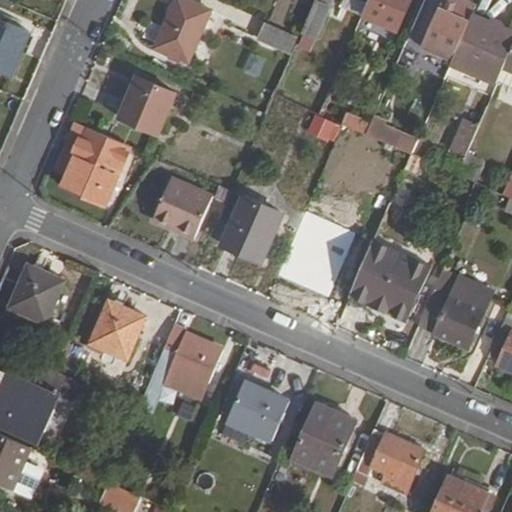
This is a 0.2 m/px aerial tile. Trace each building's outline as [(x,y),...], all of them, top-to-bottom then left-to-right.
[(187,0),(176,0),(154,49),(188,64),(212,11),(187,0)] [(315,0),(301,32),(317,39),(333,0),(366,0),(369,1),(369,0),(315,0)] [(369,0),(369,1),(362,17),(397,32),(410,0),(369,0)] [(452,0),(442,0),(422,46),(452,59),(466,27),(473,9),(452,0)] [(473,15),(452,63),(498,83),(500,81),(505,68),(511,53),(511,32),(505,30),(503,25),(494,21),(489,22),(473,15)] [(265,22),(257,37),(290,51),(297,36),(265,22)] [(0,76),(14,83),(34,37),(0,23),(0,76)] [(298,40),(275,93),(276,94),(286,98),(309,45),(298,40)] [(406,41),(393,70),(407,76),(420,47),(406,41)] [(248,52),(241,71),(258,77),(265,58),(248,52)] [(500,81),(511,85),(511,71),(505,68),(500,81)] [(140,77),(121,118),(160,135),(178,93),(140,77)] [(349,112),(344,123),(366,133),(371,121),(349,112)] [(314,114),(305,134),(329,145),(338,125),(314,114)] [(460,117),(447,150),(464,157),(478,124),(460,117)] [(76,122),(57,166),(70,173),(89,127),(76,122)] [(89,127),(70,173),(64,186),(107,204),(132,146),(89,127)] [(212,197),(171,179),(153,220),(194,238),(212,197)] [(382,222),(388,200),(362,193),(356,215),(382,222)] [(245,196),(223,245),(261,262),(283,212),(245,196)] [(369,303),(408,320),(409,320),(420,325),(420,324),(441,277),(428,272),(421,287),(399,278),(404,267),(388,260),(384,270),(376,266),(367,286),(375,290),(369,303)] [(29,264),(9,308),(46,324),(65,281),(29,264)] [(441,277),(420,324),(436,331),(435,333),(469,348),(493,291),(476,284),(468,302),(452,296),(460,277),(444,270),(441,277)] [(460,277),(452,296),(468,302),(476,284),(460,277)] [(110,301),(90,344),(126,360),(145,316),(110,301)] [(511,310),(509,309),(500,328),(510,332),(511,327),(511,310)] [(173,327),(146,391),(158,396),(164,382),(170,368),(207,385),(209,385),(224,350),(173,327)] [(500,328),(488,356),(501,361),(499,365),(511,370),(511,332),(510,332),(500,328)] [(77,371),(86,350),(69,342),(59,363),(77,371)] [(0,402),(0,426),(33,441),(41,423),(46,425),(53,409),(48,408),(56,389),(64,392),(70,379),(44,368),(35,388),(11,378),(0,402)] [(170,368),(164,382),(201,398),(207,385),(170,368)] [(0,372),(0,402),(11,378),(0,372)] [(246,382),(229,421),(273,441),(291,402),(246,382)] [(319,403),(295,457),(334,474),(357,420),(319,403)] [(375,429),(353,480),(361,483),(371,462),(397,473),(393,482),(408,489),(425,451),(375,429)] [(0,482),(13,488),(30,446),(0,433),(0,482)] [(450,475),(433,511),(488,511),(496,495),(450,475)] [(96,506),(112,511),(131,511),(138,493),(105,481),(96,506)] [(160,501),(155,511),(174,511),(176,508),(160,501)]
